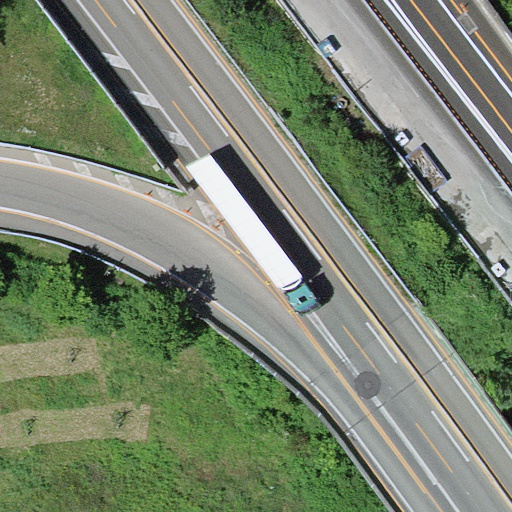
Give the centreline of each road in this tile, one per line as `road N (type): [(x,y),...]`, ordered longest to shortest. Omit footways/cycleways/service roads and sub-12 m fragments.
road 1 (motorway): [(126,0),(257,165),(507,511)]
road 2 (motorway): [(0,186),(98,209),(217,270),(502,511)]
road 3 (motorway): [(511,217),(341,0)]
road 4 (motorway): [(511,113),(425,0)]
